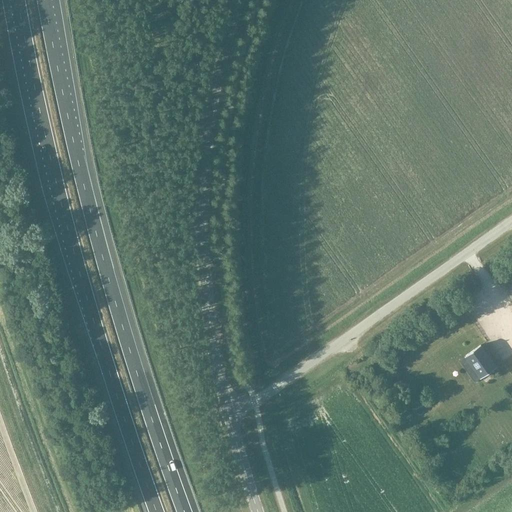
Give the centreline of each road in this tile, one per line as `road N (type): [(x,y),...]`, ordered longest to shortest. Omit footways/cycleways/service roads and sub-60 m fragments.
road 1 (motorway): [(184,511),(90,215),(44,0)]
road 2 (motorway): [(17,0),(66,227),(156,511)]
road 3 (tertiary): [(227,409),(213,355),(201,211),(214,90),(238,0)]
road 4 (unclassified): [(227,409),(254,401),(511,221)]
